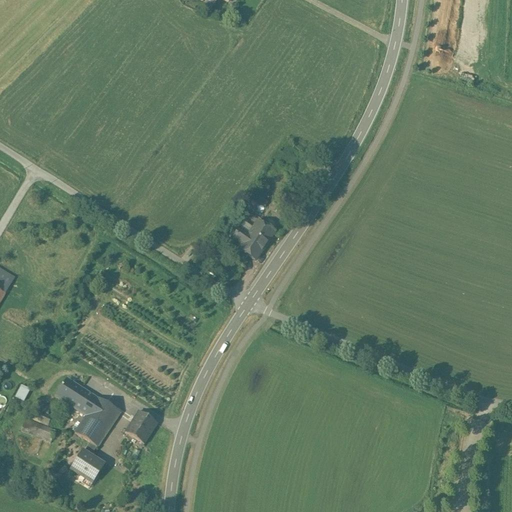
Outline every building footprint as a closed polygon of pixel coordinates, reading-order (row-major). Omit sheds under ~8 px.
[(254,202),(265,206),(268,195),(258,192),(254,202)] [(242,246),(239,250),(255,261),(272,234),(256,224),(247,238),(242,246)] [(247,238),(238,232),(233,240),(242,246),(247,238)] [(14,279),(0,270),(0,292),(5,295),(14,279)] [(119,415),(67,381),(57,397),(86,417),(108,431),(110,429),(119,415)] [(30,390),(22,386),(16,398),(23,402),(30,390)] [(33,410),(29,419),(48,427),(52,418),(33,410)] [(158,425),(138,413),(125,434),(144,446),(158,425)] [(108,431),(86,417),(75,434),(90,443),(97,448),(106,435),(108,431)] [(61,422),(52,418),(48,427),(29,419),(28,421),(24,420),(17,434),(50,448),(61,422)] [(90,443),(83,453),(90,458),(97,448),(97,449),(97,448),(90,443)] [(83,453),(82,453),(70,470),(79,476),(81,474),(93,482),(92,484),(92,485),(104,467),(90,458),(83,453)]
